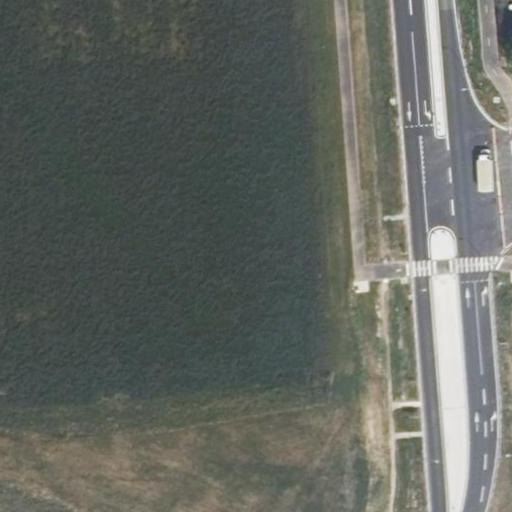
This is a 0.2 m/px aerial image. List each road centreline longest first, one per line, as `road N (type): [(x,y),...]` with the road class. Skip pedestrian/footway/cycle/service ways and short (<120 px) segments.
road 1 (unclassified): [(473,511),(486,470),(463,178)]
road 2 (unclassified): [(413,181),(437,511)]
road 3 (unclassified): [(400,0),(413,181)]
road 4 (unclassified): [(463,178),(449,0)]
